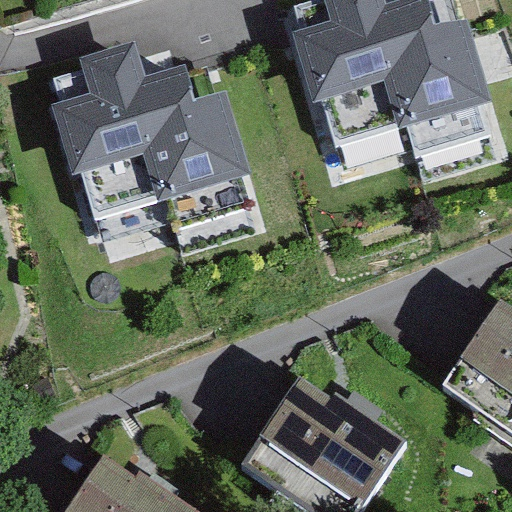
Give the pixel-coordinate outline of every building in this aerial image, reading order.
[(334,3),(265,25),(304,145),(424,107),(433,135),(478,121),(452,41),(416,53),(405,18),(345,37),(334,3)] [(97,52),(29,73),(67,194),(187,156),(196,184),(241,170),(216,90),(179,102),(168,67),(108,86),(97,52)] [(511,298),(443,390),(511,440),(511,298)] [(313,380),(246,472),(300,511),(371,511),(414,454),(313,380)] [(184,511),(114,460),(76,511),(184,511)]
